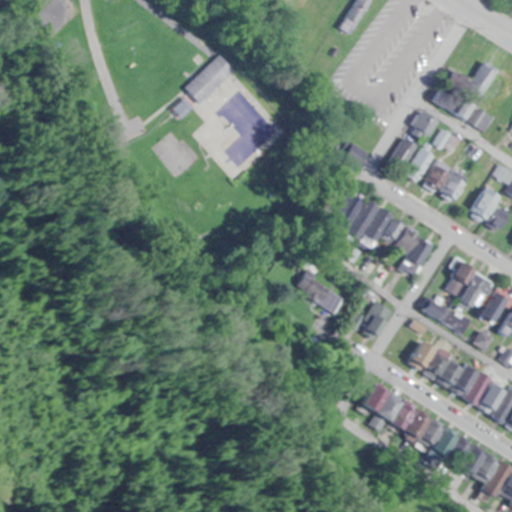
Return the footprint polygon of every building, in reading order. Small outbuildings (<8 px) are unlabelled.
[(494,105),(506,80),(489,72),(491,68),(474,60),(460,89),(494,105)] [(398,175),(409,183),(427,156),(415,149),(398,175)] [(446,203),(460,180),(431,161),(416,185),(446,203)] [(463,213),(474,221),(491,199),(480,190),(463,213)] [(511,216),(498,211),(488,234),(511,245),(511,216)] [(469,293),(474,296),(484,283),(467,271),(448,299),(459,307),(469,293)]
